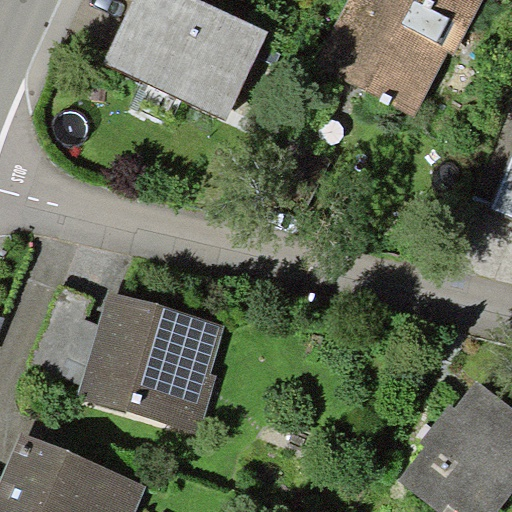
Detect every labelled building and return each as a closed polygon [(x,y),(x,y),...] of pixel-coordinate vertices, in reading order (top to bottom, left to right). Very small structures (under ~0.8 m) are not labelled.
[(284,42),(197,0),(136,0),(103,70),(239,135),(284,42)] [(498,0),(352,0),(317,73),(435,130),(498,0)] [(511,172),(497,209),(511,215),(511,172)] [(218,331),(114,302),(88,397),(192,426),(218,331)] [(511,511),(511,405),(488,386),(407,485),(439,511),(511,511)] [(134,511),(146,487),(21,432),(1,476),(0,478),(0,511),(134,511)]
